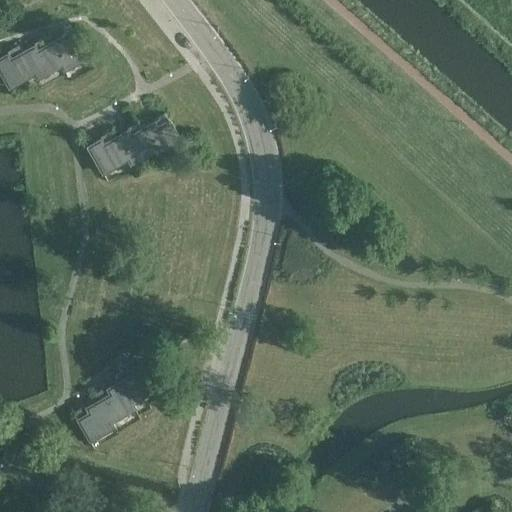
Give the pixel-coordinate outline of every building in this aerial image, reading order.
[(64,37),(50,44),(50,45),(59,60),(58,61),(63,70),(77,62),(75,57),(86,51),(76,34),(72,27),(62,33),(64,37)] [(50,45),(50,44),(45,36),(35,42),(37,45),(23,53),(32,69),(31,69),(36,78),(50,70),(48,66),(58,61),(59,60),(50,45)] [(23,53),(18,44),(8,50),(10,54),(0,59),(0,70),(9,87),(23,79),(21,75),(31,69),(32,69),(23,53)] [(157,121),(143,129),(143,130),(152,145),(151,145),(156,155),(171,146),(168,142),(179,136),(169,118),(169,119),(165,112),(155,118),(157,121)] [(143,130),(143,129),(138,121),(128,127),(130,130),(117,138),(116,138),(125,154),(124,154),(130,164),(144,155),(141,151),(151,145),(152,145),(143,130)] [(116,138),(117,138),(112,130),(101,136),(103,139),(89,147),(103,172),(117,164),(114,160),(124,154),(125,154),(116,138)] [(157,388),(143,363),(129,371),(127,367),(116,373),(121,382),(121,381),(130,397),(131,397),(141,391),(143,396),(157,388)] [(136,406),(131,397),(130,397),(121,381),(121,382),(107,389),(105,386),(95,392),(99,400),(100,400),(109,416),(110,416),(120,410),(122,414),(136,406)] [(100,400),(99,400),(86,408),(84,405),(83,405),(78,397),(70,402),(75,410),(74,411),(78,417),(77,417),(87,435),(99,429),(101,433),(115,425),(110,416),(109,416),(100,400)]
